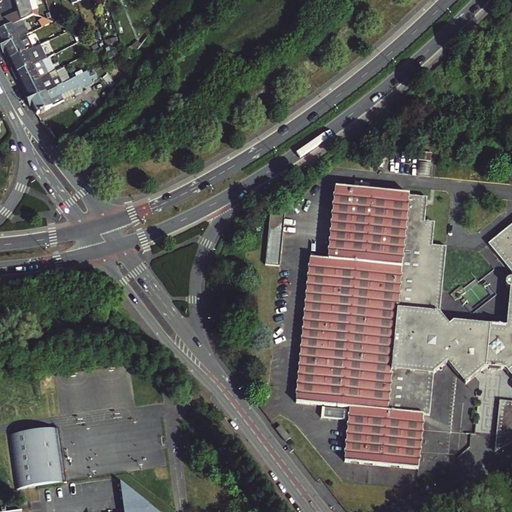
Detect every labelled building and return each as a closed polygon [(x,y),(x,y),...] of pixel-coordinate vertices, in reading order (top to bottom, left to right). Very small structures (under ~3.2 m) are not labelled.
[(32,11),(29,0),(15,0),(21,21),(33,15),(32,11)] [(43,27),(52,23),(42,19),(40,20),(43,27)] [(0,44),(1,48),(19,39),(12,25),(6,28),(0,31),(0,40),(0,41),(0,44)] [(25,36),(19,39),(1,48),(4,53),(6,52),(10,61),(26,53),(23,47),(29,44),(28,42),(34,39),(31,33),(25,36)] [(26,53),(10,61),(14,68),(12,69),(15,75),(32,67),(26,53)] [(32,67),(15,75),(17,80),(19,79),(23,87),(51,74),(44,61),(32,67)] [(72,80),(28,102),(30,107),(33,106),(37,115),(61,102),(58,95),(75,86),(78,93),(93,86),(87,73),(72,80)] [(55,82),(51,74),(23,87),(27,95),(25,96),(28,102),(72,80),(69,75),(55,82)] [(431,152),(418,151),(417,159),(430,160),(431,152)] [(429,164),(418,163),(417,174),(428,175),(429,164)] [(511,220),(488,240),(511,268),(510,275),(507,275),(504,276),(503,279),(506,281),(509,282),(504,328),(501,328),(501,325),(492,325),(492,326),(452,322),(447,326),(437,315),(445,247),(431,246),(434,222),(423,221),(426,197),(407,196),(407,193),(332,187),(325,259),(307,257),(292,402),(347,408),(341,463),(415,471),(421,416),(428,417),(433,376),(447,364),(464,386),(486,369),(490,369),(490,371),(499,372),(500,370),(506,371),(511,378),(511,220)] [(285,214),(270,213),(268,264),(283,264),(285,214)] [(276,429),(286,441),(292,437),(282,424),(276,429)] [(59,427),(9,435),(17,490),(68,482),(59,427)] [(158,511),(123,485),(126,511),(158,511)]
